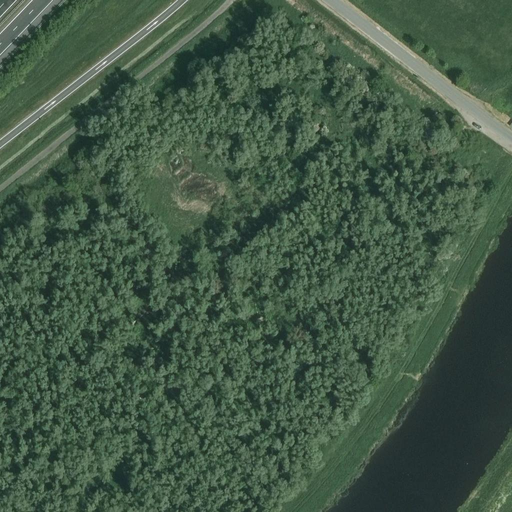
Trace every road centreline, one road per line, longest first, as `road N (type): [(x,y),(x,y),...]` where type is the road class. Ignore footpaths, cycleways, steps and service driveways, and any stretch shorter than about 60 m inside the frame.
road 1 (motorway): [(0,147),(183,0)]
road 2 (secondary): [(511,139),(330,0)]
